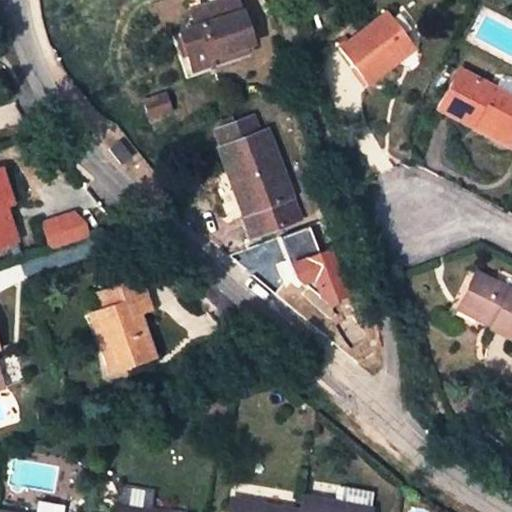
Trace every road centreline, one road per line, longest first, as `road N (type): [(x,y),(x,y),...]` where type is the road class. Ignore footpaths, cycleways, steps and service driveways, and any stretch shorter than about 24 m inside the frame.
road 1 (residential): [(511,511),(246,298),(84,127),(11,24),(8,0)]
road 2 (track): [(274,0),(387,335),(389,374),(378,411)]
